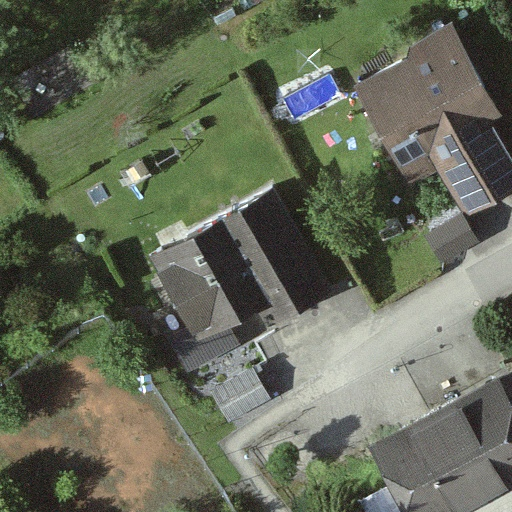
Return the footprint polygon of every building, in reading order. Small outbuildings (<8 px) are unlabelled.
[(443,159),(466,202),(511,178),(511,146),(489,104),(500,98),(454,11),(419,29),(416,40),(358,71),(413,175),(443,159)] [(267,317),(332,282),(273,172),(149,239),(195,325),(222,310),(254,293),(267,317)] [(467,206),(429,225),(443,253),(480,235),(467,206)] [(238,338),(222,310),(195,325),(175,336),(192,365),(238,338)] [(254,362),(210,388),(230,420),(273,394),(254,362)] [(454,511),(511,480),(511,390),(499,367),(371,438),(411,511),(454,511)]
